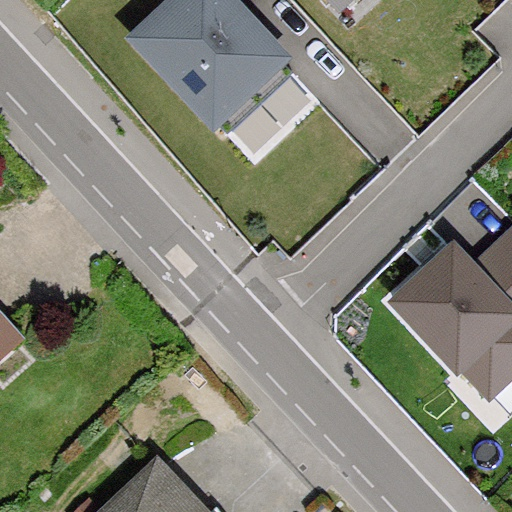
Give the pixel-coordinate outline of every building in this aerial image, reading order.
[(179,0),(138,40),(228,134),(293,71),(224,0),(179,0)] [(482,183),(448,215),(473,242),(507,210),(482,183)] [(511,234),(478,266),(456,243),(391,304),(457,373),(462,368),(492,400),(511,380),(511,234)] [(0,337),(9,329),(0,319),(0,337)] [(158,459),(104,511),(207,511),(208,511),(158,459)] [(226,511),(218,503),(208,511),(207,511),(226,511)]
